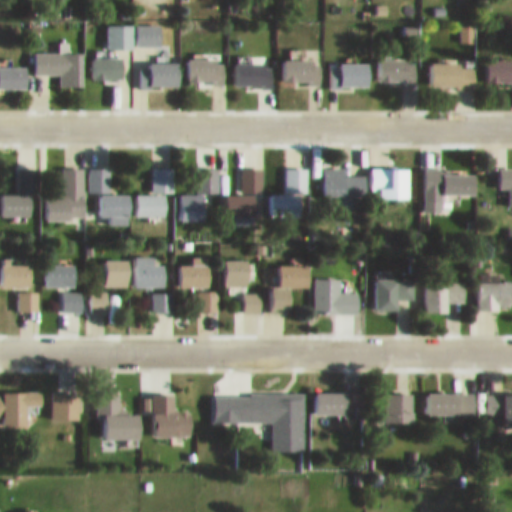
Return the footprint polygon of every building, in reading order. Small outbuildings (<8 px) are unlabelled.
[(132,15),(107,15),(107,39),(132,39),(132,15)] [(161,15),(136,15),(136,35),(161,35),(161,15)] [(83,78),(83,43),(34,43),(34,65),(59,65),(59,78),(83,78)] [(91,48),(91,69),(123,69),(123,48),(91,48)] [(224,73),(224,49),(188,49),(188,73),(224,73)] [(415,77),(415,49),(378,49),(378,77),(415,77)] [(282,74),(320,74),(320,51),(282,50),(282,74)] [(511,50),(486,50),(486,74),(511,74),(511,50)] [(271,78),(271,53),(235,53),(235,78),(271,78)] [(180,54),(138,54),(138,78),(180,78),(180,54)] [(329,54),(329,78),(370,78),(370,54),(329,54)] [(433,79),(476,79),(476,54),(433,54),(433,79)] [(0,57),(0,78),(26,79),(26,57),(0,57)] [(318,150),(310,150),(310,174),(318,174),(318,150)] [(0,207),(34,207),(33,159),(16,160),(16,186),(0,186),(0,207)] [(84,160),(61,159),(61,187),(44,186),(43,212),(83,213),(84,160)] [(87,184),(95,184),(95,215),(130,216),(130,185),(109,185),(109,159),(88,159),(87,184)] [(136,185),(136,208),(166,208),(166,184),(173,184),(173,159),(151,159),(151,185),(136,185)] [(218,184),(218,159),(194,160),(195,185),(178,186),(179,211),(206,210),(205,185),(218,184)] [(306,185),(305,159),(283,160),(284,186),(266,186),(266,209),(301,208),(301,185),(306,185)] [(344,160),(322,159),(321,189),(327,189),(327,198),(350,199),(350,187),(364,188),(365,167),(344,167),(344,160)] [(370,159),(370,182),(380,182),(380,191),(411,191),(411,159),(370,159)] [(445,165),(445,159),(422,160),(423,193),(444,193),(444,187),(477,187),(477,165),(445,165)] [(240,160),(240,186),(225,186),(225,208),(261,208),(261,160),(240,160)] [(509,180),(509,198),(511,198),(511,160),(499,161),(499,180),(509,180)] [(156,248),(103,250),(104,279),(166,278),(165,254),(157,254),(156,248)] [(210,278),(209,248),(191,249),(191,256),(177,257),(178,278),(210,278)] [(250,278),(250,251),(225,251),(225,278),(250,278)] [(0,253),(0,278),(34,278),(34,254),(0,253)] [(76,256),(41,256),(41,278),(76,278),(76,256)] [(279,280),(272,280),(272,301),(292,301),(292,279),(310,278),(309,256),(279,257),(279,280)] [(313,270),(313,305),(361,305),(361,283),(341,283),(341,270),(313,270)] [(414,270),(373,270),(373,301),(398,301),(398,290),(414,290),(414,270)] [(511,273),(478,275),(478,302),(511,301),(511,273)] [(465,305),(465,274),(426,274),(426,305),(465,305)] [(91,304),(108,304),(108,282),(91,282),(91,304)] [(61,302),(82,302),(82,283),(61,283),(61,302)] [(197,303),(219,303),(219,283),(197,283),(197,303)] [(173,303),(172,284),(151,284),(152,303),(173,303)] [(259,302),(259,285),(244,285),(244,302),(259,302)] [(141,429),(141,404),(120,405),(120,381),(98,382),(99,430),(141,429)] [(0,418),(43,417),(43,383),(0,384),(0,407),(0,418)] [(304,383),(235,383),(235,413),(271,413),(271,442),(304,442),(304,383)] [(342,406),(342,411),(364,411),(364,383),(315,383),(315,406),(342,406)] [(474,406),(474,383),(424,383),(424,406),(474,406)] [(88,393),(88,384),(50,384),(50,411),(80,411),(80,393),(88,393)] [(502,420),(511,419),(511,384),(483,384),(483,405),(502,405),(502,420)] [(174,385),(152,385),(152,427),(191,427),(191,401),(174,401),(174,385)] [(414,414),(414,385),(383,385),(383,414),(414,414)]
